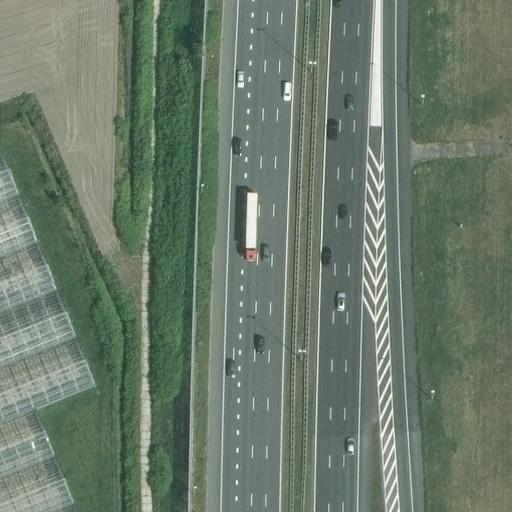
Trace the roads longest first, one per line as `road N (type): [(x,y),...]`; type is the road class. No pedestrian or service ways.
road 1 (motorway): [(332,511),(355,0)]
road 2 (motorway): [(403,511),(381,0)]
road 3 (motorway): [(270,0),(254,511)]
